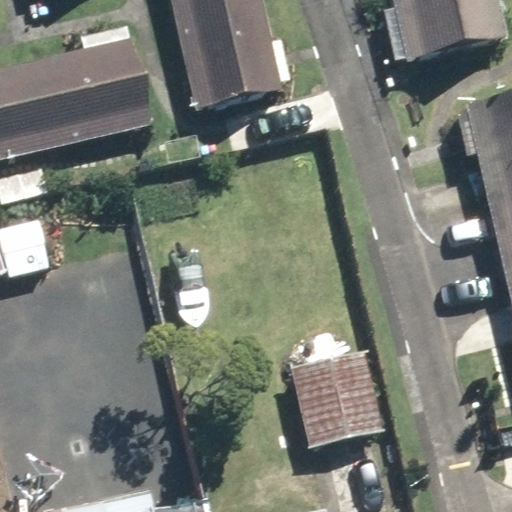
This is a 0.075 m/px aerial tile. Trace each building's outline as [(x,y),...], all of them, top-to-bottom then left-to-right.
[(283,90),(261,0),(167,0),(193,111),(283,90)] [(388,0),(390,10),(382,12),(394,66),(508,39),(499,0),(388,0)] [(136,38),(0,70),(0,165),(157,127),(136,38)] [(511,97),(463,109),(511,312),(511,97)] [(308,454),(384,435),(365,355),(289,373),(308,454)] [(152,511),(148,494),(70,511),(152,511)]
